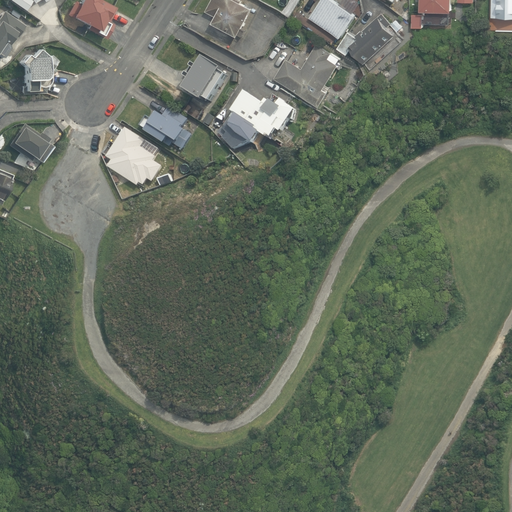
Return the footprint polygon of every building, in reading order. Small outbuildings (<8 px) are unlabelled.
[(25,11),(32,1),(29,0),(9,0),(9,1),(25,11)] [(86,29),(105,40),(113,25),(108,22),(116,8),(102,1),(99,6),(96,4),(98,0),(80,0),(79,3),(75,1),(67,15),(88,27),(86,29)] [(215,22),(240,35),(254,8),(239,0),(212,0),(207,11),(218,16),(215,22)] [(338,37),(342,40),(346,35),(344,34),(356,15),(333,0),(322,0),(311,18),(338,36),(338,37)] [(414,15),(414,27),(424,28),(425,24),(452,25),(452,12),(454,10),(454,0),(423,0),(422,12),(424,12),(424,16),(414,15)] [(511,0),(493,0),(493,16),(511,16),(511,0)] [(0,49),(6,40),(13,45),(25,26),(3,11),(0,16),(0,49)] [(352,48),(366,63),(397,35),(389,27),(393,23),(384,12),(357,35),(350,31),(339,47),(348,53),(352,48)] [(276,78),(322,106),(331,91),(326,88),(340,64),(330,58),(334,52),(319,43),(304,68),(288,58),(276,78)] [(40,51),(38,50),(30,58),(27,55),(19,63),(24,68),(26,91),(34,91),(34,94),(46,94),(45,85),(48,82),(47,74),(48,72),(51,74),(55,70),(52,67),(57,62),(51,55),(48,58),(41,50),(40,51)] [(206,98),(211,101),(228,75),(223,72),(225,69),(208,58),(202,68),(195,63),(189,73),(195,78),(188,90),(205,101),(206,98)] [(219,132),(235,149),(251,142),(255,144),(262,133),(273,140),(280,130),(277,128),(283,119),(289,123),(298,109),(288,103),(288,102),(283,99),(279,105),(266,97),(263,102),(246,91),(234,111),(236,113),(233,118),(230,116),(222,125),(224,127),(219,132)] [(169,140),(184,149),(194,134),(184,128),(189,119),(170,108),(165,117),(156,112),(152,118),(148,116),(142,126),(149,130),(148,132),(167,144),(169,140)] [(10,142),(41,163),(53,146),(48,142),(50,139),(40,132),(39,134),(24,123),(10,142)] [(127,127),(107,156),(113,160),(109,166),(139,186),(141,183),(145,185),(149,179),(154,182),(164,165),(156,160),(158,156),(142,146),(147,140),(127,127)] [(0,199),(1,200),(10,179),(0,175),(0,199)]
